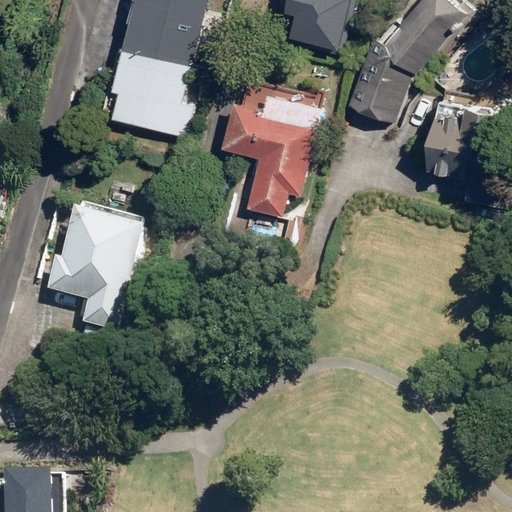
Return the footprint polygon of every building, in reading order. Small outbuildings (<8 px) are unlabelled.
[(179,100),(208,0),(147,0),(114,116),(185,137),(194,104),(179,100)] [(345,48),(359,0),(281,0),(281,2),(304,9),(297,33),(345,48)] [(461,0),(426,0),(390,40),(375,35),(348,106),(393,123),(414,65),(421,71),(474,11),(461,0)] [(302,196),(328,104),(274,89),(269,106),(240,98),(227,144),(262,154),(247,206),(283,216),(289,192),(302,196)] [(492,178),(508,110),(444,96),(428,168),(465,176),(460,199),(504,209),(510,182),(492,178)] [(116,331),(146,225),(80,206),(65,259),(57,256),(48,291),(87,302),(82,321),(116,331)] [(272,265),(284,222),(243,211),(231,254),(272,265)]
